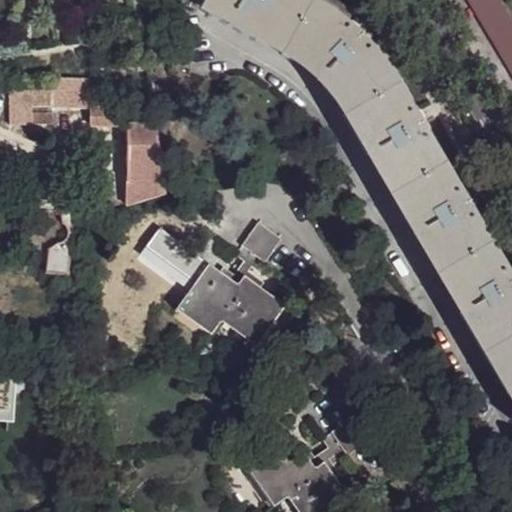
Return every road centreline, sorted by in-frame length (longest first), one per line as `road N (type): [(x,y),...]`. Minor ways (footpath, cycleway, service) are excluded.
road 1 (residential): [(511,449),(311,110),(287,84),(209,42)]
road 2 (residential): [(439,511),(408,392),(295,209)]
road 3 (residential): [(422,0),(511,151)]
